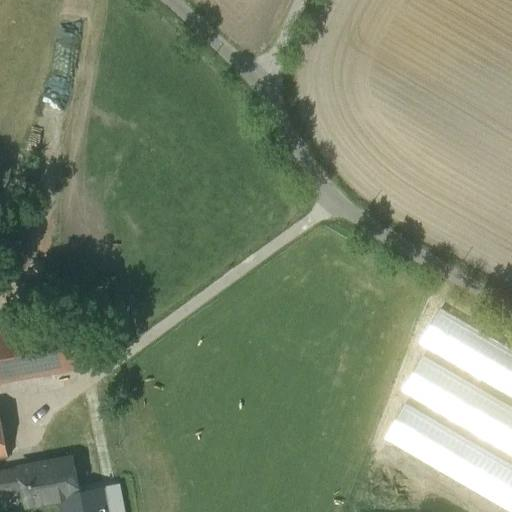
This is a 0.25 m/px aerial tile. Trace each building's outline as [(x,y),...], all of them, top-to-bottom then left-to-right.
[(511,354),(444,315),(426,345),(511,395),(511,354)] [(86,317),(0,332),(0,379),(0,381),(95,364),(86,317)] [(511,412),(423,360),(405,391),(511,453),(511,412)] [(511,469),(404,407),(387,437),(511,510),(511,469)] [(72,459),(20,468),(20,470),(0,474),(0,492),(23,488),(27,506),(79,496),(72,459)]
